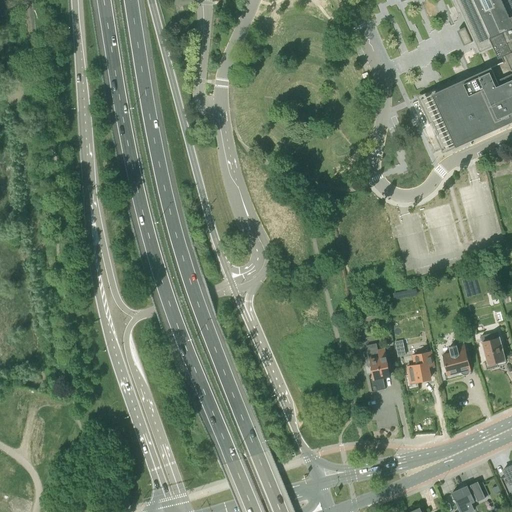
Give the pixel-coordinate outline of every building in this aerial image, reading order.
[(511,0),(400,0),(402,2),(405,0),(456,0),(470,31),(480,52),(492,48),(497,60),(501,59),(502,62),(491,67),(488,68),(481,71),(482,72),(422,99),(423,99),(445,148),(456,142),(483,129),(485,133),(511,120),(511,0)] [(486,370),(497,367),(497,364),(506,362),(498,332),(481,336),(488,361),(484,362),(486,370)] [(446,380),(470,374),(472,372),(463,338),(455,340),(456,345),(450,346),(452,353),(443,355),(448,372),(444,373),(446,380)] [(368,362),(367,364),(367,366),(369,367),(371,368),(373,378),(369,379),(371,392),(385,389),(382,377),(390,375),(385,348),(379,350),(377,343),(367,345),(368,351),(370,360),(368,362)] [(407,390),(418,388),(417,382),(430,380),(428,370),(430,370),(429,366),(433,366),(431,351),(414,354),(415,364),(409,366),(411,375),(405,376),(407,390)] [(506,476),(500,479),(504,487),(510,485),(511,483),(511,466),(503,470),(506,476)] [(478,501),(478,502),(486,498),(485,498),(489,496),(483,483),(479,485),(478,482),(470,485),(472,488),(469,489),(467,486),(452,493),(455,499),(454,500),(456,503),(456,502),(459,508),(461,511),(470,511),(474,510),(472,505),(475,503),(478,501)]
